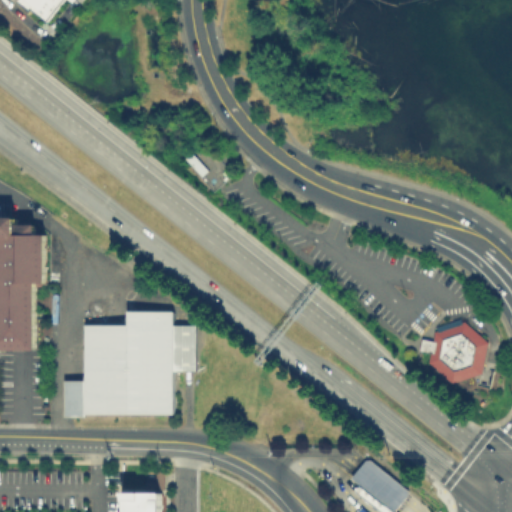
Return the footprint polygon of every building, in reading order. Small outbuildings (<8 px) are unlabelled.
[(77,0),(77,1),(76,0),(67,0),(52,20),(37,9),(35,11),(22,1),(22,0),(77,0)] [(208,171),(201,177),(184,160),(191,153),(208,171)] [(0,346),(34,346),(34,280),(43,280),(43,234),(33,234),(33,224),(16,224),(16,212),(0,212),(0,346)] [(84,324),(83,377),(61,377),(60,416),(86,416),(86,411),(172,412),(173,367),(192,367),(192,325),(171,325),(171,311),(128,310),(128,324),(84,324)] [(436,329),(435,326),(459,317),(461,321),(463,320),(486,339),(480,372),(450,381),(426,361),(428,351),(418,349),(420,337),(431,339),(432,330),(436,329)] [(383,511),(357,492),(362,486),(352,478),(366,461),(371,460),(408,491),(408,496),(395,511),(383,511)] [(145,480),(144,490),(162,490),(163,473),(155,472),(155,480),(145,480)] [(166,491),(166,511),(131,511),(131,492),(166,491)]
